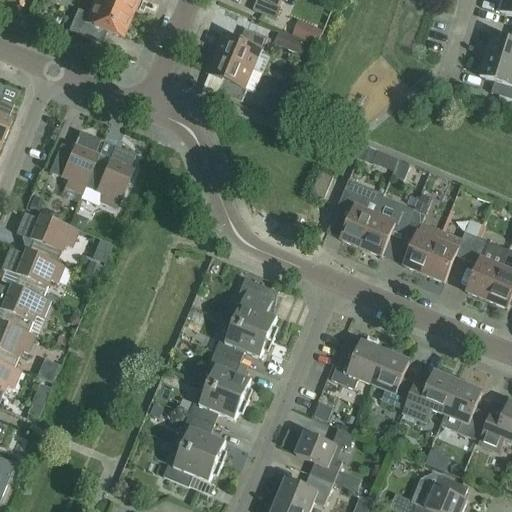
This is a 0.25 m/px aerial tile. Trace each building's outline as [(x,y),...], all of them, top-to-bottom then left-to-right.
[(131,19),(138,0),(86,0),(93,3),(131,19)] [(276,8),(279,0),(254,0),(257,1),(252,12),(276,22),(280,10),(276,8)] [(511,0),(504,0),(500,15),(511,19),(511,0)] [(94,43),(100,31),(122,40),(131,19),(93,3),(87,15),(77,11),(68,32),(94,43)] [(314,29),(308,44),(316,48),(322,32),(314,29)] [(226,36),(217,57),(250,70),(251,70),(259,51),(263,52),(268,40),(245,31),(240,42),(226,36)] [(511,66),(511,43),(493,37),(486,58),(511,66)] [(250,70),(217,57),(209,77),(223,83),(218,94),(241,104),(246,92),(253,94),(262,75),(251,70),(250,70)] [(511,66),(486,58),(479,79),(503,87),(499,98),(511,101),(511,66)] [(190,84),(204,89),(210,72),(196,67),(190,84)] [(0,149),(11,122),(7,120),(13,106),(0,100),(0,149)] [(96,161),(98,158),(94,156),(100,142),(79,134),(72,151),(60,146),(48,174),(67,182),(64,190),(82,197),(85,189),(84,189),(96,161)] [(363,147),(357,161),(372,167),(373,165),(377,153),(363,147)] [(107,165),(96,161),(84,189),(85,189),(103,197),(100,204),(117,211),(133,173),(129,171),(135,157),(114,148),(107,165)] [(398,163),(392,178),(404,183),(410,168),(398,163)] [(310,197),(323,202),(333,179),(320,174),(310,197)] [(361,251),(375,218),(382,201),(351,188),(342,211),(352,215),(341,243),(361,251)] [(420,195),(413,210),(424,215),(431,200),(420,195)] [(361,251),(382,260),(393,232),(404,237),(413,214),(402,209),(395,226),(375,218),(361,251)] [(413,214),(404,237),(415,241),(403,269),(424,277),(441,235),(421,227),(425,218),(413,214)] [(56,266),(56,265),(63,247),(71,250),(78,233),(39,217),(38,221),(23,215),(15,236),(32,243),(28,253),(28,254),(56,266)] [(424,277),(444,286),(456,258),(467,263),(476,240),(465,235),(461,243),(441,235),(424,277)] [(467,263),(478,267),(467,295),(487,303),(501,270),(508,253),(476,240),(467,263)] [(41,301),(42,300),(44,294),(49,282),(56,285),(63,268),(56,265),(56,266),(28,254),(28,253),(25,252),(23,256),(9,250),(0,271),(18,278),(13,289),(41,301)] [(487,303),(507,312),(511,301),(511,254),(508,253),(501,270),(487,303)] [(89,263),(83,276),(96,281),(102,268),(89,263)] [(233,326),(273,343),(278,331),(274,329),(277,321),(270,318),(275,307),(266,303),(271,292),(245,281),(235,305),(241,307),(233,326)] [(49,303),(42,300),(41,301),(13,289),(10,287),(8,291),(0,287),(0,311),(3,313),(0,320),(0,324),(27,336),(27,335),(35,317),(42,320),(49,303)] [(44,294),(42,300),(49,303),(56,306),(58,300),(44,294)] [(0,365),(12,371),(12,370),(20,352),(27,355),(34,338),(27,335),(27,336),(0,324),(0,365)] [(273,343),(233,326),(225,346),(219,343),(215,355),(240,366),(244,355),(260,362),(264,353),(268,355),(273,343)] [(59,337),(56,344),(64,348),(67,340),(59,337)] [(371,388),(385,355),(361,345),(355,361),(342,356),(331,383),(354,392),(358,382),(371,388)] [(208,389),(247,405),(253,393),(248,391),(252,383),(244,380),(246,374),(238,371),(240,366),(215,355),(210,367),(216,369),(208,389)] [(404,413),(415,386),(403,381),(409,365),(385,355),(371,388),(385,393),(380,403),(404,413)] [(35,380),(51,386),(59,367),(43,361),(35,380)] [(20,373),(12,370),(12,371),(0,365),(0,400),(5,388),(13,391),(20,373)] [(415,386),(404,413),(427,423),(431,412),(444,418),(458,385),(434,375),(432,379),(420,374),(415,386)] [(482,395),(458,385),(444,418),(458,423),(453,434),(477,443),(488,416),(475,411),(482,395)] [(247,405),(208,389),(200,408),(194,406),(189,417),(214,428),(219,417),(235,424),(238,415),(243,417),(247,405)] [(511,406),(509,405),(508,408),(497,404),(480,447),(499,455),(504,442),(511,445),(511,406)] [(154,407),(150,416),(159,420),(163,411),(154,407)] [(214,428),(189,417),(184,429),(190,431),(182,451),(222,467),(227,455),(222,453),(226,445),(210,438),(214,428)] [(310,477),(333,487),(342,465),(332,461),(337,449),(304,435),(295,458),(314,466),(310,477)] [(222,467),(182,451),(174,470),(168,468),(163,480),(189,490),(193,479),(209,486),(212,478),(217,479),(222,467)] [(0,500),(14,466),(0,460),(0,500)] [(324,509),(333,487),(310,477),(305,489),(286,481),(277,503),(299,511),(310,511),(314,505),(324,509)] [(395,511),(463,511),(467,503),(464,501),(468,490),(439,478),(433,495),(414,487),(407,505),(400,502),(395,511)] [(359,501),(356,509),(363,511),(369,511),(372,507),(359,501)] [(299,511),(277,503),(274,508),(272,507),(268,508),(266,511),(299,511)]
